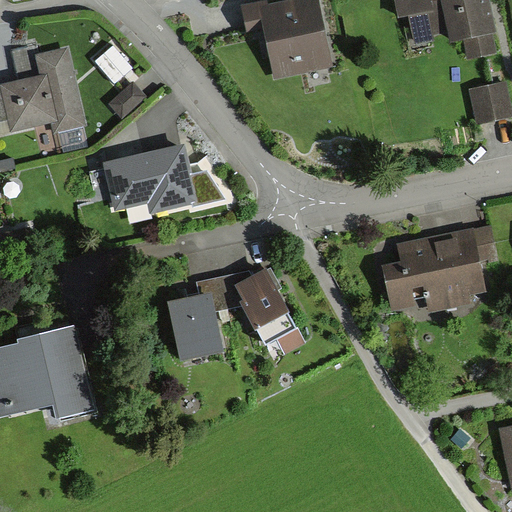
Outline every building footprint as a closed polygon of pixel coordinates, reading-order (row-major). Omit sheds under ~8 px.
[(334,70),(317,0),(313,0),(261,12),(277,83),(334,70)] [(491,53),(481,0),(398,0),(402,17),(410,16),(416,44),(431,41),(430,31),(451,27),(453,41),(466,39),(470,57),(491,53)] [(117,83),(134,68),(115,47),(98,63),(117,83)] [(0,90),(0,137),(46,129),(48,136),(76,131),(62,57),(29,63),(34,84),(0,90)] [(109,101),(122,116),(147,95),(134,80),(109,101)] [(504,88),(474,94),(480,122),(510,116),(504,88)] [(175,154),(102,167),(110,210),(148,203),(150,213),(185,207),(175,154)] [(486,301),(474,231),(366,249),(378,319),(486,301)] [(253,270),(225,285),(248,330),(277,316),(253,270)] [(206,295),(157,303),(166,359),(215,351),(206,295)] [(71,324),(0,343),(0,429),(93,405),(71,324)]
